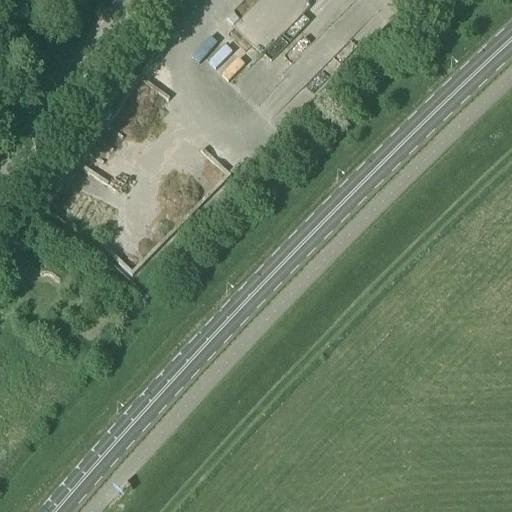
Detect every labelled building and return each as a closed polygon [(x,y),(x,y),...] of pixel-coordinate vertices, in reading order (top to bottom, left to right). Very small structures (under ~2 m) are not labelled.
[(270,57),(326,0),(250,0),(231,19),(270,57)] [(369,0),(334,26),(347,45),(383,19),(369,0)] [(199,48),(222,73),(242,55),(218,29),(199,48)] [(236,86),(254,69),(242,57),(224,74),(236,86)] [(111,164),(118,156),(105,146),(99,154),(111,164)] [(205,152),(176,180),(197,202),(227,175),(205,152)]
